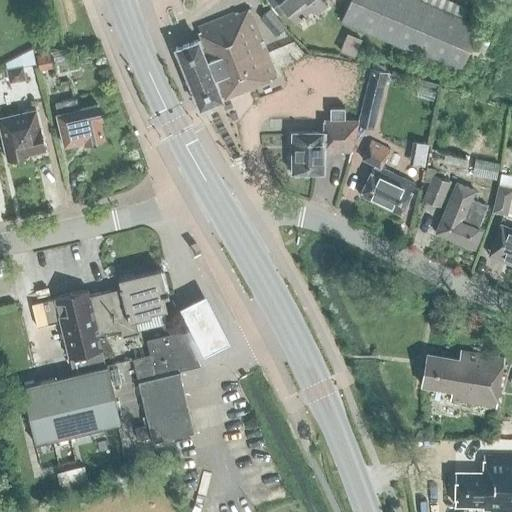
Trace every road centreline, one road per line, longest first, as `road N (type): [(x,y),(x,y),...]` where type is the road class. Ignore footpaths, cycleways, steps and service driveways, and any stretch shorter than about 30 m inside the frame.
road 1 (primary): [(367,511),(320,390),(236,233)]
road 2 (unclassified): [(236,233),(274,215),(300,219),(511,304)]
road 3 (primary): [(214,194),(164,110),(121,2)]
road 4 (residential): [(189,202),(0,246)]
